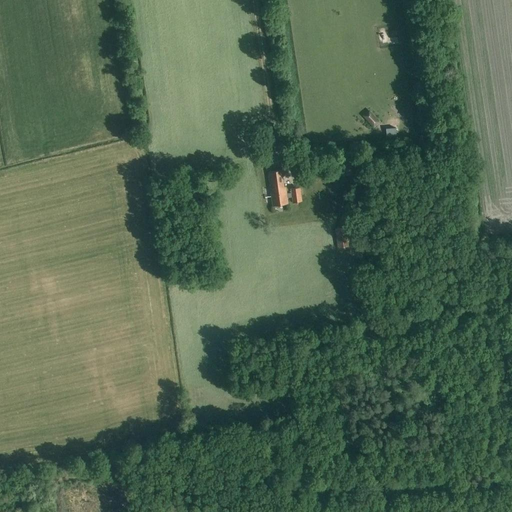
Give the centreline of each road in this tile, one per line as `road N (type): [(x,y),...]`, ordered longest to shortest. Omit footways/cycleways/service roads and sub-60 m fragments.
road 1 (track): [(253,0),(275,163)]
road 2 (track): [(511,481),(392,495),(361,511)]
